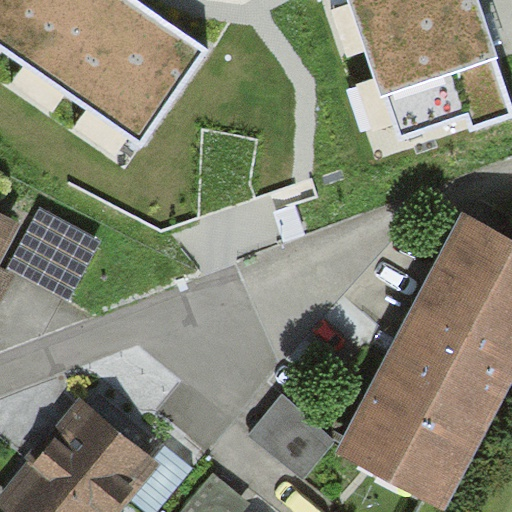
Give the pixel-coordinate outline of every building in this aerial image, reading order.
[(0,0),(0,51),(139,148),(206,52),(131,0),(0,0)] [(469,127),(511,111),(511,97),(485,19),(478,0),(350,0),(399,140),(466,117),(469,127)] [(9,269),(67,301),(101,239),(43,207),(9,269)] [(0,214),(0,308),(16,279),(0,270),(23,227),(0,214)] [(511,384),(511,242),(466,218),(409,325),(340,456),(445,511),(511,384)] [(159,441),(99,393),(87,408),(81,403),(39,455),(0,503),(0,511),(1,511),(127,511),(163,469),(147,456),(159,441)] [(336,438),(285,395),(251,436),(303,479),(336,438)] [(246,511),(250,507),(213,477),(185,511),(246,511)]
